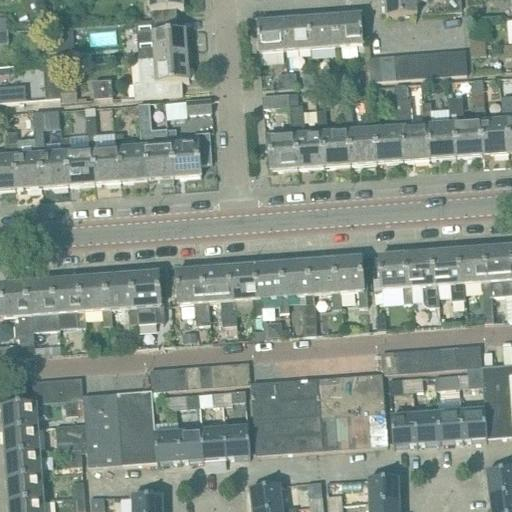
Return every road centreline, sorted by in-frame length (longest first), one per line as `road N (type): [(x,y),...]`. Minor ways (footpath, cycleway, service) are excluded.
road 1 (residential): [(0,373),(511,338)]
road 2 (tertiary): [(239,225),(511,205)]
road 3 (tertiary): [(0,243),(239,225)]
road 4 (residential): [(239,225),(223,0)]
